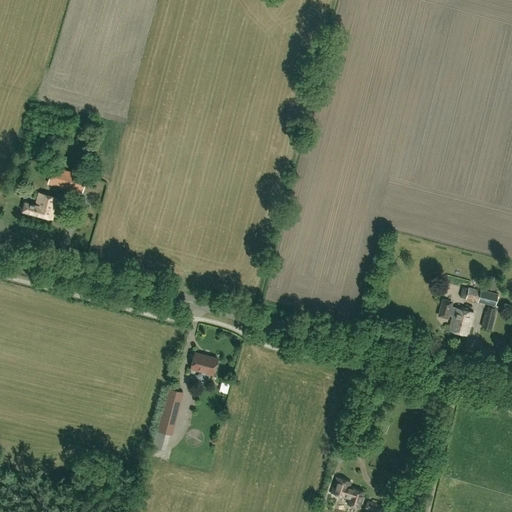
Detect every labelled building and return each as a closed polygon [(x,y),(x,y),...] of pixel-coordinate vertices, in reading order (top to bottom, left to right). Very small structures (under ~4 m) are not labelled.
[(82,193),(86,177),(60,170),(56,185),(82,193)] [(38,193),(35,205),(25,203),(22,212),(52,220),(58,198),(38,193)] [(498,278),(488,275),(485,287),(494,290),(498,278)] [(462,287),(460,297),(478,302),(481,290),(468,287),(468,289),(462,287)] [(483,294),(482,303),(499,305),(499,295),(483,294)] [(452,316),(448,331),(468,336),(474,312),(454,307),(454,308),(451,307),(452,302),(443,300),(439,316),(448,318),(448,315),(452,316)] [(485,312),(481,326),(491,329),(495,314),(486,312),(485,312)] [(217,359),(195,352),(190,369),(213,375),(217,359)] [(168,390),(158,430),(171,434),(181,393),(168,390)] [(415,497),(419,476),(411,475),(407,496),(415,497)] [(350,482),(336,477),(331,493),(336,494),(335,497),(339,498),(340,496),(349,498),(347,504),(359,508),(364,492),(352,488),(352,489),(348,488),(350,482)] [(367,501),(365,509),(372,511),(372,510),(379,511),(380,511),(383,506),(367,501)]
